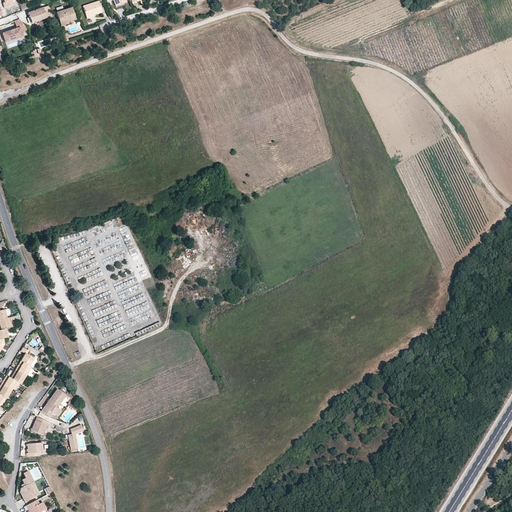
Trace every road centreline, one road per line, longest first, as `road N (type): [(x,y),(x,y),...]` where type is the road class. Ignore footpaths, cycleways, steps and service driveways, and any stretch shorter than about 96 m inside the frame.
road 1 (unclassified): [(0,99),(256,7),(302,51),(373,61),(405,77),(494,196),(511,206)]
road 2 (tertiary): [(109,511),(99,441),(0,199)]
road 3 (residential): [(14,511),(7,498),(19,423),(55,375)]
